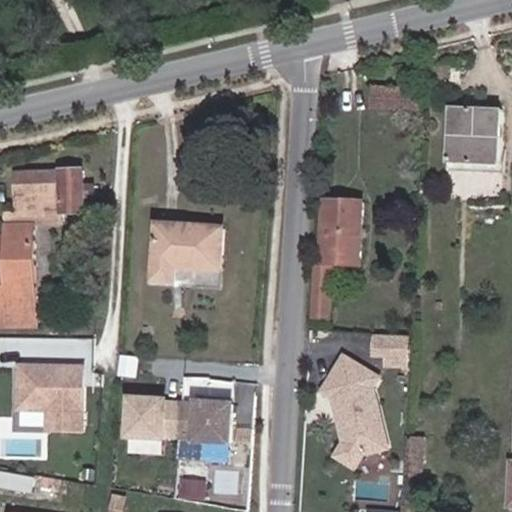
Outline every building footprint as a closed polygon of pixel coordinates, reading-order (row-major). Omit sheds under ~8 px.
[(408,108),(409,90),(379,89),(376,108),(408,108)] [(421,92),(421,91),(409,90),(408,108),(420,108),(421,97),(421,92)] [(448,159),(497,158),(499,104),(449,104),(448,159)] [(496,168),(497,158),(448,159),(448,167),(496,168)] [(22,241),(39,241),(41,241),(42,241),(43,241),(44,229),(72,230),(73,219),(93,219),(94,205),(94,191),(95,177),(31,174),(27,213),(16,214),(16,226),(15,231),(15,240),(15,241),(16,241),(19,241),(21,241),(22,241)] [(107,191),(94,191),(94,205),(106,205),(107,191)] [(364,261),(366,198),(327,196),(324,260),(333,261),(364,261)] [(227,285),(229,265),(183,263),(182,275),(164,273),(166,220),(160,219),(157,280),(227,285)] [(183,263),(229,265),(230,249),(231,223),(166,220),(164,273),(182,275),(183,263)] [(15,245),(15,241),(15,240),(15,231),(7,231),(5,255),(14,255),(15,245)] [(10,305),(10,315),(36,317),(37,308),(37,303),(40,276),(40,263),(42,248),(42,245),(43,241),(42,241),(41,241),(39,241),(22,241),(21,241),(19,241),(16,241),(15,241),(15,245),(14,255),(14,257),(13,262),(12,277),(12,290),(11,290),(11,302),(10,305)] [(315,287),(332,287),(333,261),(324,260),(317,260),(315,287)] [(332,287),(315,287),(314,311),(331,312),(332,287)] [(0,288),(0,314),(10,315),(10,305),(11,302),(11,290),(12,290),(0,288)] [(0,323),(9,325),(9,322),(10,318),(10,315),(0,314),(0,323)] [(9,322),(9,325),(30,326),(35,326),(36,317),(10,315),(10,318),(9,322)] [(408,336),(378,334),(377,352),(389,352),(389,358),(408,358),(408,336)] [(377,373),(347,355),(327,389),(337,395),(339,405),(345,408),(347,417),(344,423),(348,441),(366,451),(391,445),(374,378),(377,373)] [(85,364),(23,361),(21,403),(50,405),(83,406),(85,364)] [(167,400),(167,397),(132,395),(129,433),(131,434),(163,436),(165,436),(165,432),(181,433),(183,401),(167,400)] [(198,402),(183,401),(181,433),(196,434),(196,438),(231,440),(234,402),(198,400),(198,402)] [(82,427),(83,406),(50,405),(49,425),(82,427)] [(130,449),(162,451),(163,436),(131,434),(130,449)] [(341,454),(359,464),(366,451),(348,441),(341,454)] [(419,446),(417,484),(431,484),(432,445),(419,446)] [(196,488),(199,464),(179,462),(177,486),(196,488)] [(0,476),(0,489),(29,494),(31,480),(0,476)]
